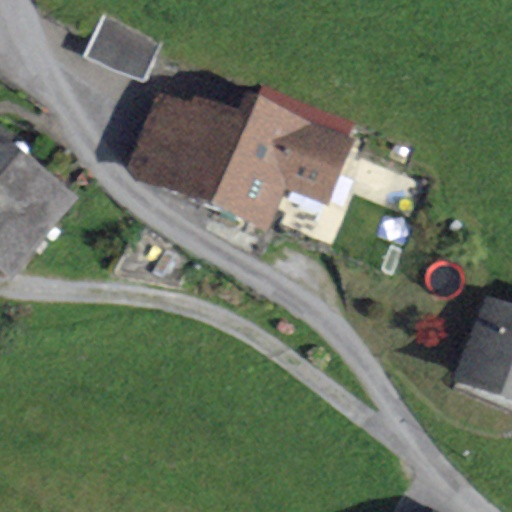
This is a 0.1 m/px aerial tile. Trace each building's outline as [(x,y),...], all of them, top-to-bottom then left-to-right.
[(127,0),(109,0),(89,49),(149,74),(172,18),(127,0)] [(267,223),(285,180),(328,197),(351,140),(256,102),(245,129),(171,98),(141,171),(267,223)] [(0,143),(1,144),(12,131),(0,121),(0,143)] [(0,247),(17,261),(68,198),(1,144),(0,143),(0,247)] [(0,266),(7,272),(17,261),(0,247),(0,266)] [(511,303),(493,296),(464,371),(498,384),(511,389),(511,303)]
